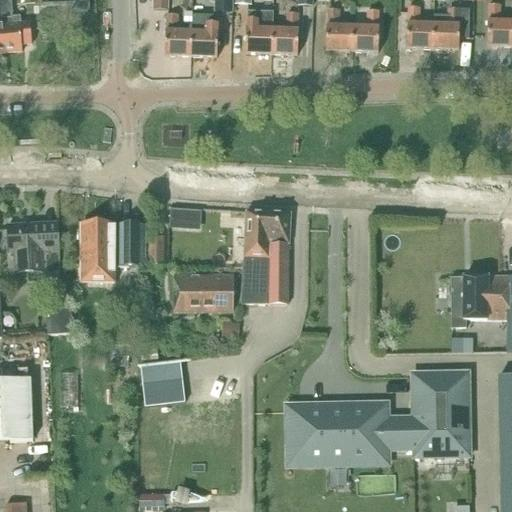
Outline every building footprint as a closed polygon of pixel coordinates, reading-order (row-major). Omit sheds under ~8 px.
[(152,0),(152,12),(168,12),(168,0),(152,0)] [(213,0),(213,17),(217,18),(233,18),(233,5),(233,0),(213,0)] [(297,0),(297,8),(313,8),(312,0),(297,0)] [(9,1),(0,2),(4,54),(21,52),(20,45),(31,44),(29,23),(19,24),(18,18),(11,18),(9,1)] [(511,48),(511,24),(499,24),(500,7),(488,7),(488,24),(487,24),(486,48),(511,48)] [(431,51),(432,26),(418,26),(418,10),(407,9),(407,25),(406,25),(405,50),(431,51)] [(447,26),(432,26),(431,51),(457,52),(458,28),(457,28),(458,11),(447,11),(447,26)] [(351,53),(352,28),(337,28),(338,12),(327,12),(326,28),(325,28),(324,53),(351,53)] [(245,30),(244,55),(271,56),(272,14),(245,13),(245,30)] [(366,29),(352,28),(351,53),(377,54),(378,30),(377,30),(377,13),(366,13),(366,29)] [(286,31),(271,31),(271,56),(297,57),(298,31),(297,31),(297,15),(286,14),(286,31)] [(190,58),(191,33),(177,33),(177,17),(166,16),(165,33),(164,33),(163,57),(190,58)] [(191,33),(190,58),(216,59),(217,35),(216,35),(217,18),(213,17),(191,17),(191,33)] [(245,214),(240,306),(268,307),(286,308),(286,287),(287,246),(289,217),(245,214)] [(55,226),(40,226),(6,228),(8,260),(14,259),(14,272),(27,271),(28,285),(58,284),(55,226)] [(136,269),(136,261),(136,227),(114,227),(114,226),(80,227),(81,285),(113,284),(113,269),(136,269)] [(137,226),(138,268),(145,268),(144,226),(137,226)] [(147,268),(163,268),(163,239),(147,239),(147,268)] [(231,315),(231,278),(187,278),(187,276),(173,276),(173,314),(231,315)] [(511,279),(449,280),(449,331),(469,331),(469,323),(505,323),(506,355),(511,354),(511,279)] [(73,336),(71,311),(45,313),(47,338),(73,336)] [(224,345),(238,346),(239,327),(226,326),(224,345)] [(131,329),(115,329),(115,347),(131,347),(131,329)] [(118,355),(117,366),(128,367),(128,356),(118,355)] [(178,363),(140,367),(143,389),(181,385),(178,363)] [(380,413),(293,415),(294,467),(381,466),(381,452),(415,452),(415,460),(469,459),(468,376),(412,377),(413,421),(381,421),(380,413)] [(511,511),(511,377),(497,378),(500,511),(511,511)] [(0,447),(34,447),(32,384),(0,385),(0,447)] [(164,511),(164,497),(139,497),(139,511),(164,511)]
